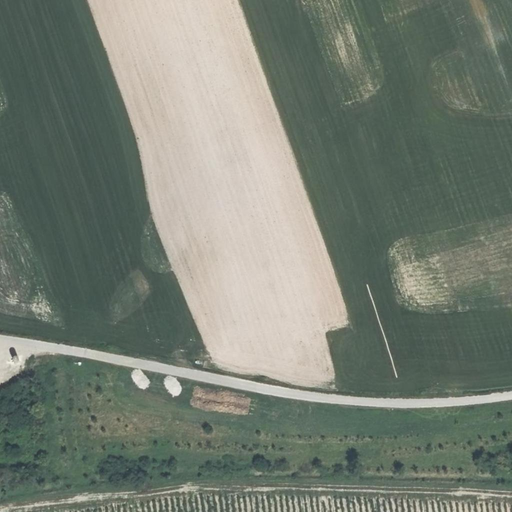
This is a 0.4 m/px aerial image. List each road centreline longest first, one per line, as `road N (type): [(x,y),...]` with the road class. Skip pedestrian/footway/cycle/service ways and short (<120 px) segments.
road 1 (track): [(0,343),(301,396),(418,405),(511,396)]
road 2 (track): [(511,497),(250,488),(0,510)]
